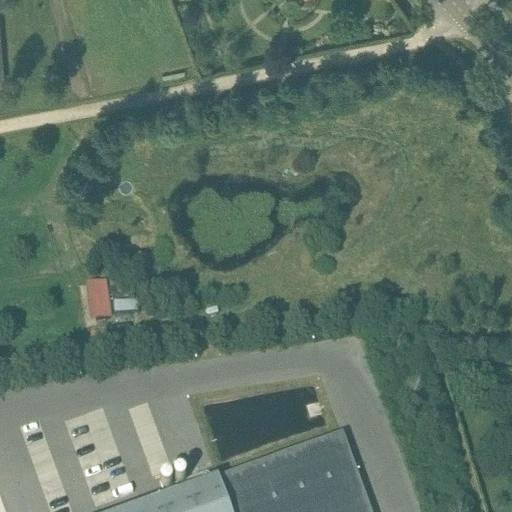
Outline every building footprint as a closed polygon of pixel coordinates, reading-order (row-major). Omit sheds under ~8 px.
[(41,75),(38,38),(1,41),(4,78),(41,75)] [(163,282),(153,279),(151,285),(161,288),(163,282)] [(106,282),(99,283),(87,285),(88,293),(92,321),(111,319),(107,291),(106,282)] [(369,511),(343,436),(218,481),(229,511),(369,511)] [(229,511),(218,481),(132,511),(229,511)]
